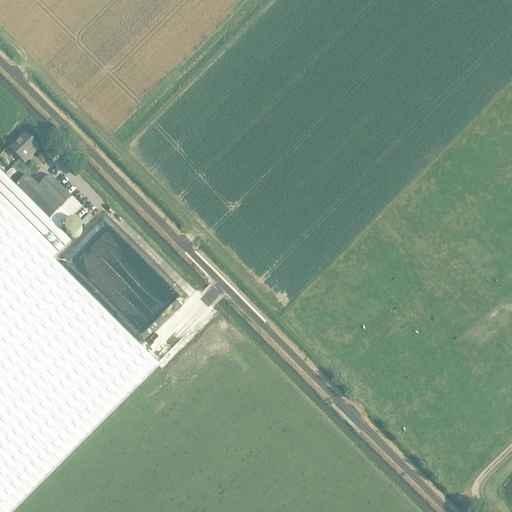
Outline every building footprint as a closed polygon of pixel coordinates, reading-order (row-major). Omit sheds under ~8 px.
[(30,158),(38,149),(25,135),(11,149),(25,164),(30,158)] [(16,172),(12,169),(5,175),(9,179),(16,172)] [(0,171),(0,207),(53,260),(71,242),(59,231),(50,221),(15,187),(3,175),(0,171)] [(15,187),(50,221),(72,198),(50,176),(38,187),(27,175),(15,187)] [(82,208),(72,198),(50,221),(59,231),(82,208)] [(0,313),(53,260),(0,207),(0,313)] [(53,260),(0,313),(0,511),(13,511),(159,366),(121,328),(53,260)]
